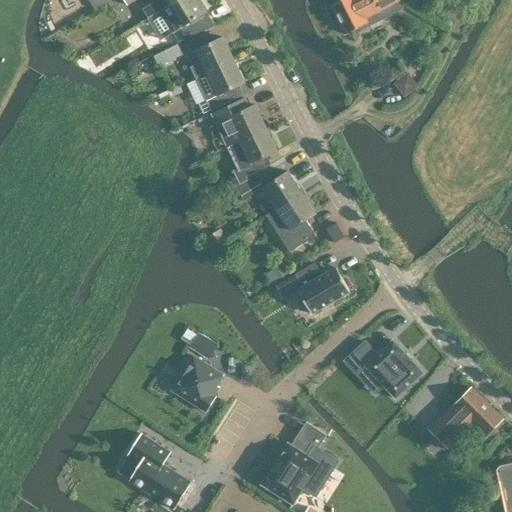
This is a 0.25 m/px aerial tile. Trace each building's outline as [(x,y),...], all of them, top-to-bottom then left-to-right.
[(90,0),(97,12),(115,0),(90,0)] [(162,0),(144,11),(151,22),(184,0),(162,0)] [(173,32),(174,34),(180,45),(214,27),(207,14),(209,12),(201,0),(184,0),(151,22),(156,30),(159,28),(173,32)] [(349,35),(370,24),(373,30),(405,13),(398,0),(363,0),(364,2),(360,3),(358,0),(342,0),(333,5),(349,35)] [(198,78),(208,73),(209,75),(236,63),(224,39),(214,44),(210,35),(189,46),(194,56),(198,54),(203,63),(193,68),(198,78)] [(175,60),(170,50),(156,57),(161,67),(175,60)] [(236,63),(209,75),(199,80),(215,111),(241,97),(236,88),(246,82),(236,63)] [(406,99),(421,87),(410,73),(395,85),(406,99)] [(176,97),(184,93),(181,86),(172,90),(176,97)] [(185,114),(189,126),(214,117),(209,105),(185,114)] [(243,105),(216,118),(231,148),(241,143),(267,130),(256,108),(246,112),(243,105)] [(264,191),(277,210),(279,213),(303,197),(289,176),(279,183),(273,174),(256,185),(252,177),(272,167),(268,158),(278,153),(267,130),(241,143),(231,148),(240,169),(235,171),(241,185),(237,187),(246,202),(264,191)] [(217,196),(227,191),(222,183),(213,189),(217,196)] [(267,217),(282,240),(292,256),(318,239),(307,223),(317,217),(303,197),(279,213),(277,210),(267,217)] [(341,223),(337,225),(330,230),(339,244),(350,238),(341,223)] [(216,248),(229,239),(222,229),(209,238),(216,248)] [(314,316),(352,293),(338,269),(328,275),(320,263),(282,285),(289,297),(299,292),(314,316)] [(274,281),(287,274),(282,265),(269,272),(274,281)] [(206,356),(211,359),(220,345),(201,333),(199,335),(191,347),(206,356)] [(396,402),(424,372),(391,339),(375,355),(361,342),(340,364),(354,377),(363,368),(396,402)] [(211,359),(206,356),(185,389),(217,409),(238,375),(211,359)] [(475,425),(487,437),(506,418),(471,386),(447,412),(429,430),(449,450),(475,425)] [(305,443),(293,436),(273,473),(301,488),(320,451),(333,458),(339,447),(311,432),(305,443)] [(185,465),(151,442),(136,465),(147,473),(140,484),(177,510),(192,487),(178,477),(185,465)] [(508,511),(511,511),(511,467),(500,470),(508,511)]
